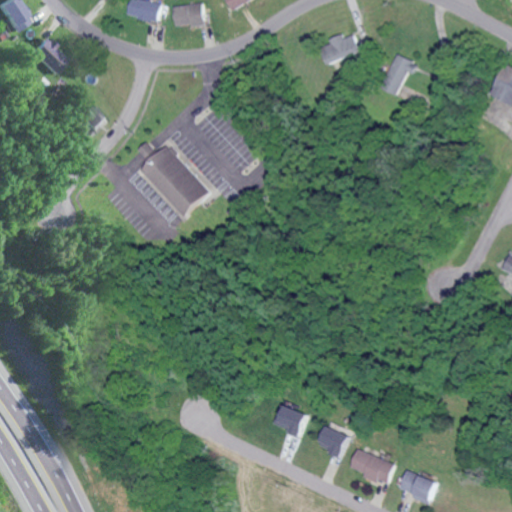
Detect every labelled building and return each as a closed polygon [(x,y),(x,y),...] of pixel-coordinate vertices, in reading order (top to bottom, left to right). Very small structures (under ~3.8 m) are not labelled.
[(29,24),(15,0),(5,0),(0,3),(0,8),(13,33),(29,24)] [(164,4),(149,0),(133,0),(130,15),(159,23),(164,4)] [(256,0),(231,0),(238,10),(256,0)] [(177,6),(179,27),(208,24),(206,3),(177,6)] [(331,64),(363,51),(356,35),(347,39),(346,35),(323,45),(331,64)] [(58,46),(48,36),(32,54),(55,75),(68,61),(55,50),(58,46)] [(414,74),(418,62),(397,54),(384,89),(400,95),(408,72),(414,74)] [(511,103),(511,65),(509,64),(494,95),(511,103)] [(78,121),(91,135),(107,120),(95,106),(78,121)] [(171,146),(145,170),(189,217),(214,193),(171,146)] [(278,423),(304,434),(313,413),(287,402),(278,423)] [(356,434),(333,424),(324,445),(347,455),(356,434)] [(392,484),(401,462),(362,448),(356,467),(369,472),(368,475),(392,484)] [(406,491),(437,500),(444,479),(412,470),(406,491)]
